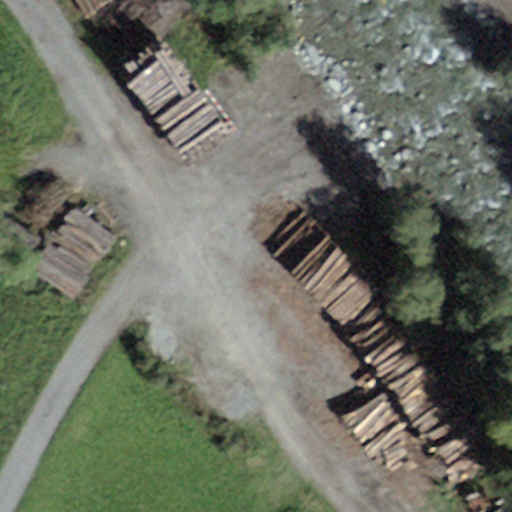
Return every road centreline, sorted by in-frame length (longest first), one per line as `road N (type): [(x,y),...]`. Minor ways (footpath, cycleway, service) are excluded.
road 1 (track): [(198,200),(99,326),(2,511)]
road 2 (track): [(367,511),(292,426),(198,200)]
road 3 (track): [(88,0),(198,200)]
